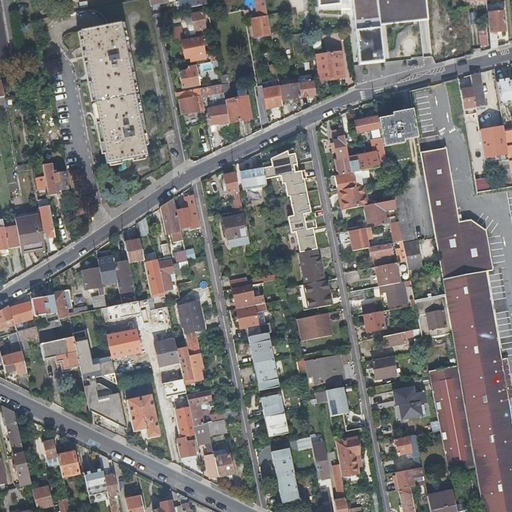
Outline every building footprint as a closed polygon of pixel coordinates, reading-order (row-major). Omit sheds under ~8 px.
[(265,0),(254,0),(258,18),(252,19),(255,36),(271,34),(265,0)] [(350,0),(358,63),(383,61),(378,17),(417,13),(417,20),(428,19),(426,0),(350,0)] [(0,7),(0,68),(8,67),(11,66),(0,7)] [(192,14),(192,15),(194,27),(195,33),(205,32),(204,27),(206,26),(204,11),(192,14)] [(489,32),(493,32),(504,30),(502,11),(491,12),(487,12),(489,32)] [(81,31),(107,164),(148,156),(122,22),(81,31)] [(490,48),(497,46),(496,35),(494,35),(493,33),(493,32),(489,32),(490,48)] [(194,59),(205,57),(201,37),(182,40),(185,57),(193,56),(194,59)] [(31,50),(33,59),(43,57),(41,48),(31,50)] [(344,76),(341,51),(316,55),(319,79),(344,76)] [(217,60),(212,61),(215,77),(220,76),(218,67),(217,60)] [(194,64),(187,66),(188,69),(178,71),(182,87),(198,84),(194,64)] [(220,76),(222,83),(228,82),(225,66),(218,67),(220,76)] [(480,72),(470,75),(472,88),(475,106),(485,104),(480,72)] [(15,76),(12,81),(21,85),(23,79),(15,76)] [(511,78),(496,81),(499,104),(511,101),(511,78)] [(300,97),(315,94),(313,81),(297,84),(300,97)] [(199,88),(201,96),(223,92),(222,83),(199,88)] [(262,87),(266,108),(276,106),(275,102),(282,100),(279,86),(279,84),(262,87)] [(282,100),(300,97),(297,84),(279,86),(282,100)] [(199,88),(175,92),(176,95),(178,94),(182,113),(204,109),(201,96),(199,88)] [(225,100),(229,122),(251,118),(247,96),(245,88),(236,90),(238,98),(225,100)] [(472,88),(460,90),(463,108),(475,106),(472,88)] [(431,89),(418,91),(420,118),(434,116),(431,89)] [(218,124),(226,122),(223,105),(207,109),(210,124),(215,123),(218,123),(218,124)] [(415,138),(411,112),(378,117),(380,127),(381,131),(383,142),(383,146),(405,142),(404,139),(415,138)] [(378,117),(378,116),(353,121),(355,132),(377,128),(380,127),(378,117)] [(227,128),(226,122),(218,124),(218,123),(215,123),(210,124),(212,131),(227,128)] [(332,130),(334,136),(344,133),(342,127),(332,130)] [(503,127),(479,131),(485,163),(496,162),(500,187),(511,185),(511,179),(504,128),(503,127)] [(352,172),(349,157),(344,135),(338,137),(339,140),(334,141),(334,142),(335,147),(336,150),(337,157),(336,160),(339,174),(352,172)] [(349,157),(352,172),(368,169),(387,165),(386,157),(384,150),(383,146),(383,142),(375,143),(377,152),(376,152),(349,157)] [(446,147),(421,152),(442,279),(445,293),(449,314),(450,323),(452,332),(457,364),(428,370),(429,375),(448,471),(475,465),(481,499),(483,511),(511,511),(511,421),(508,401),(508,399),(504,375),(501,360),(501,358),(500,353),(486,273),(485,271),(493,270),(487,237),(486,229),(476,222),(471,219),(459,221),(446,147)] [(270,161),(262,163),(262,165),(265,178),(280,175),(281,183),(284,182),(287,196),(289,195),(293,215),(287,216),(290,232),(295,231),(299,252),(300,252),(315,249),(315,248),(316,248),(312,228),(316,227),(312,211),(310,211),(303,178),(306,178),(304,170),(298,171),(293,149),(291,148),(270,158),(270,161)] [(51,164),(42,165),(44,176),(47,190),(47,195),(61,192),(60,189),(67,188),(64,172),(55,174),(55,170),(52,171),(51,164)] [(243,189),(266,185),(265,178),(262,165),(239,170),(243,189)] [(369,176),(368,169),(352,172),(339,174),(335,175),(338,190),(339,189),(362,185),(360,178),(369,176)] [(242,209),(235,173),(224,175),(227,192),(234,191),(235,198),(233,198),(235,210),(242,209)] [(47,190),(44,176),(37,177),(40,192),(47,190)] [(365,184),(371,183),(369,176),(360,178),(362,185),(365,184)] [(487,177),(475,179),(477,191),(490,189),(487,177)] [(364,205),(369,204),(365,184),(362,185),(339,189),(343,209),(351,208),(364,205)] [(406,186),(393,189),(403,240),(416,237),(406,186)] [(316,190),(307,191),(309,199),(313,198),(314,207),(319,207),(316,190)] [(191,228),(200,226),(193,194),(184,196),(191,228)] [(177,217),(173,197),(160,206),(166,233),(172,232),(174,241),(182,239),(180,230),(177,217)] [(375,226),(386,223),(384,211),(396,209),(395,203),(394,199),(382,201),(369,204),(364,205),(367,223),(374,221),(375,226)] [(46,238),(48,237),(55,236),(49,204),(39,206),(44,233),(45,232),(46,238)] [(343,209),(339,210),(340,217),(352,214),(351,208),(343,209)] [(20,247),(44,242),(37,209),(14,214),(16,224),(20,245),(20,247)] [(247,234),(242,209),(235,210),(230,211),(231,216),(222,218),(226,238),(228,238),(229,244),(237,242),(238,245),(249,242),(247,234)] [(183,216),(177,217),(180,230),(186,229),(183,216)] [(0,254),(6,254),(5,248),(8,248),(20,245),(16,224),(4,227),(3,221),(2,219),(0,219),(0,254)] [(399,241),(402,240),(398,221),(386,223),(375,226),(374,226),(375,231),(391,228),(394,242),(399,241)] [(349,231),(352,250),(368,247),(364,228),(349,231)] [(51,250),(57,248),(55,236),(48,237),(51,250)] [(145,237),(139,239),(142,251),(148,250),(145,237)] [(142,251),(139,239),(124,241),(126,248),(128,259),(129,262),(143,259),(142,251)] [(422,266),(417,240),(403,243),(405,253),(406,260),(408,269),(422,266)] [(164,258),(171,257),(170,252),(168,243),(161,244),(164,258)] [(390,243),(369,247),(371,257),(373,256),(375,266),(392,263),(390,253),(391,254),(395,253),(395,252),(392,252),(390,243)] [(304,284),(324,280),(319,257),(317,257),(316,248),(315,248),(315,249),(300,252),(299,252),(297,252),(304,284)] [(98,259),(99,268),(102,283),(109,282),(106,268),(114,266),(114,263),(113,258),(111,249),(101,252),(101,254),(102,258),(98,259)] [(187,260),(185,250),(170,252),(171,257),(171,259),(172,263),(187,260)] [(134,289),(129,262),(128,259),(122,261),(121,256),(113,258),(114,263),(120,292),(129,291),(134,289)] [(173,268),(188,266),(187,260),(172,263),(171,259),(165,261),(158,262),(159,268),(164,291),(172,289),(169,273),(174,272),(173,268)] [(410,279),(408,269),(406,260),(401,261),(405,280),(410,279)] [(399,281),(396,262),(392,263),(375,266),(379,285),(399,281)] [(98,308),(100,308),(106,307),(105,301),(105,299),(102,283),(99,268),(82,271),(85,290),(94,288),(98,289),(99,295),(96,296),(98,308)] [(164,294),(164,291),(159,268),(153,269),(154,275),(150,276),(154,296),(164,294)] [(257,282),(282,278),(281,273),(256,278),(257,282)] [(250,284),(257,282),(256,278),(247,279),(246,277),(230,280),(232,287),(250,284)] [(410,279),(405,280),(403,281),(399,281),(379,285),(380,293),(387,291),(390,305),(407,302),(404,286),(411,285),(410,279)] [(331,305),(326,280),(324,280),(304,284),(303,284),(308,309),(331,305)] [(236,308),(264,302),(263,295),(252,296),(250,284),(232,287),(236,308)] [(302,310),(308,309),(303,284),(297,286),(302,310)] [(78,312),(87,311),(86,306),(72,308),(73,311),(68,313),(67,307),(72,306),(69,290),(53,293),(53,295),(58,319),(68,316),(68,315),(78,312)] [(449,314),(445,293),(414,300),(415,304),(417,314),(418,319),(420,328),(420,330),(421,334),(422,338),(452,332),(450,323),(449,314)] [(49,321),(58,319),(53,295),(42,297),(45,313),(47,322),(49,321)] [(122,303),(137,301),(135,295),(121,298),(122,303)] [(34,316),(45,313),(42,297),(31,299),(31,301),(34,316)] [(153,322),(170,318),(167,306),(149,309),(147,298),(137,301),(122,303),(106,307),(100,308),(103,321),(139,313),(143,332),(154,329),(153,322)] [(106,307),(122,303),(121,298),(112,300),(105,301),(106,307)] [(198,300),(177,305),(183,328),(184,333),(196,330),(202,329),(203,329),(199,312),(201,312),(198,300)] [(9,308),(14,324),(17,331),(24,329),(22,321),(32,318),(29,302),(27,302),(9,308)] [(248,336),(267,332),(271,331),(270,321),(263,323),(257,324),(255,314),(261,313),(268,311),(266,302),(264,302),(236,308),(240,328),(246,326),(248,336)] [(361,305),(363,314),(375,312),(373,303),(361,305)] [(0,328),(14,324),(9,308),(8,305),(0,309),(0,328)] [(384,327),(380,310),(375,312),(363,314),(366,331),(384,327)] [(331,335),(327,313),(296,319),(301,340),(331,335)] [(52,330),(70,325),(68,316),(58,319),(49,321),(51,331),(52,330)] [(47,322),(36,325),(17,331),(21,350),(29,348),(27,338),(38,335),(51,331),(49,321),(47,322)] [(107,334),(112,359),(143,352),(138,328),(107,334)] [(413,336),(421,334),(420,330),(420,328),(403,331),(383,335),(385,346),(406,342),(405,339),(413,337),(413,336)] [(111,360),(110,354),(90,358),(83,329),(72,332),(73,336),(79,366),(89,410),(113,421),(125,426),(118,393),(113,394),(112,389),(109,388),(108,389),(107,389),(99,385),(97,385),(95,376),(114,372),(111,360)] [(159,366),(179,361),(176,349),(172,330),(172,329),(169,329),(170,334),(163,341),(154,343),(159,366)] [(38,335),(40,344),(55,340),(52,330),(51,331),(38,335)] [(184,333),(187,347),(189,356),(191,367),(194,381),(195,380),(201,379),(199,368),(202,367),(195,332),(196,331),(196,330),(184,333)] [(21,350),(17,331),(7,334),(13,354),(1,357),(4,369),(4,372),(15,369),(17,373),(26,371),(22,351),(21,350)] [(253,363),(272,359),(267,332),(248,336),(253,363)] [(64,369),(79,366),(73,336),(55,340),(40,344),(41,349),(43,359),(54,356),(56,362),(62,361),(64,369)] [(418,350),(424,349),(423,342),(412,344),(413,351),(418,350)] [(184,384),(194,382),(194,381),(191,367),(189,356),(187,347),(176,349),(179,361),(183,379),(184,384)] [(314,383),(347,378),(343,362),(344,362),(343,353),(304,360),(306,370),(307,376),(312,375),(314,383)] [(299,371),(306,370),(304,360),(303,355),(296,357),(299,371)] [(392,355),(372,359),(375,378),(395,374),(392,355)] [(278,386),(272,359),(253,363),(259,390),(278,386)] [(504,375),(508,399),(511,398),(511,388),(507,359),(501,360),(504,375)] [(188,404),(186,395),(184,384),(183,379),(163,382),(168,408),(188,404)] [(406,388),(412,417),(422,415),(420,404),(427,402),(425,390),(414,392),(413,386),(406,388)] [(412,417),(406,388),(393,390),(394,400),(399,399),(400,404),(398,404),(401,419),(412,417)] [(223,418),(222,412),(210,414),(209,409),(201,411),(199,402),(207,400),(210,400),(208,390),(207,390),(186,395),(188,404),(192,421),(193,426),(203,423),(206,422),(212,421),(223,418)] [(317,402),(327,400),(325,390),(315,392),(316,399),(317,402)] [(264,417),(283,413),(279,393),(260,397),(264,417)] [(145,429),(147,438),(160,435),(151,394),(126,399),(133,431),(145,429)] [(209,409),(207,400),(199,402),(201,411),(209,409)] [(14,411),(2,405),(15,463),(16,467),(21,486),(31,484),(29,479),(29,477),(14,411)] [(238,415),(237,406),(222,409),(222,412),(223,418),(238,415)] [(354,414),(356,428),(365,427),(362,412),(354,414)] [(287,432),(283,413),(264,417),(268,436),(287,432)] [(346,430),(356,428),(354,414),(353,413),(343,415),(346,430)] [(226,432),(223,418),(212,421),(206,422),(209,433),(209,435),(226,432)] [(185,436),(195,434),(193,426),(192,421),(172,425),(175,439),(176,438),(185,436)] [(209,433),(206,422),(203,423),(193,426),(195,434),(195,436),(209,433)] [(209,478),(218,476),(212,447),(209,435),(209,433),(195,436),(197,444),(206,442),(208,455),(204,455),(209,478)] [(416,441),(415,434),(394,438),(398,454),(410,451),(411,457),(415,456),(416,459),(415,459),(416,468),(422,466),(416,441)] [(312,444),(310,435),(297,438),(299,449),(312,446),(312,444)] [(186,440),(185,436),(176,438),(180,457),(196,453),(193,438),(186,440)] [(347,438),(354,474),(359,473),(358,466),(356,455),(359,454),(356,437),(347,438)] [(341,476),(354,474),(347,438),(335,441),(339,464),(341,476)] [(53,439),(42,441),(46,458),(57,456),(56,454),(53,439)] [(325,452),(324,442),(312,444),(312,446),(314,460),(318,459),(321,478),(330,477),(325,452)] [(212,447),(218,476),(232,473),(228,453),(216,456),(214,446),(212,447)] [(276,475),(293,472),(288,447),(271,450),(276,475)] [(56,454),(57,456),(57,458),(61,475),(78,472),(73,450),(56,454)] [(107,457),(98,453),(101,468),(102,470),(109,468),(107,457)] [(347,511),(343,487),(341,476),(339,464),(332,465),(338,499),(334,500),(336,511),(347,511)] [(425,483),(422,466),(416,468),(395,472),(396,473),(399,489),(414,486),(425,483)] [(101,468),(83,471),(88,495),(106,491),(102,473),(102,470),(101,468)] [(102,473),(106,491),(111,511),(116,511),(113,495),(118,494),(114,473),(106,475),(105,472),(102,473)] [(298,498),(293,472),(276,475),(281,502),(298,498)] [(63,484),(61,475),(54,476),(56,486),(63,484)] [(32,489),(36,508),(51,505),(47,486),(32,489)] [(322,501),(329,500),(327,488),(320,489),(322,501)] [(403,511),(414,511),(410,488),(399,490),(403,511)] [(430,511),(456,511),(452,489),(444,490),(441,488),(434,490),(432,492),(427,493),(430,511)] [(182,511),(192,511),(192,508),(189,509),(188,502),(187,502),(186,496),(178,492),(181,504),(182,511)] [(128,511),(144,511),(141,495),(126,498),(128,511)] [(68,511),(65,498),(59,499),(61,511),(68,511)] [(182,511),(181,504),(172,507),(170,500),(159,502),(161,508),(154,510),(154,511),(182,511)] [(457,511),(465,511),(465,510),(464,503),(456,504),(457,511)]
